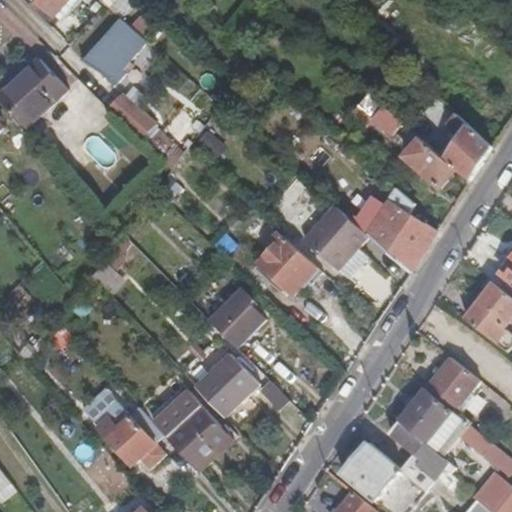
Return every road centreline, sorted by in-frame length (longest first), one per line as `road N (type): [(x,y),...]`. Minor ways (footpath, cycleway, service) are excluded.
road 1 (residential): [(276,511),(511,151)]
road 2 (unknown): [(414,301),(511,381)]
